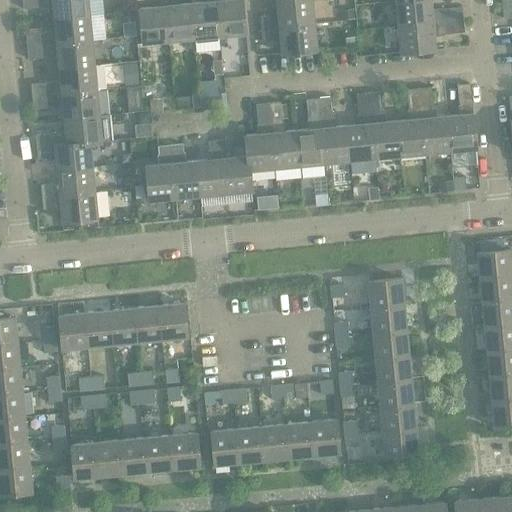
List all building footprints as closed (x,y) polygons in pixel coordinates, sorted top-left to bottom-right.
[(55,18),(90,15),(88,0),(22,0),(24,9),(49,6),(49,5),(53,5),(55,18)] [(170,40),(166,1),(166,0),(152,0),(153,2),(154,2),(154,6),(139,8),(143,43),(170,40)] [(166,0),(166,1),(170,40),(195,37),(191,2),(178,4),(177,0),(166,0)] [(191,2),(195,37),(220,35),(216,0),(205,0),(206,1),(191,2)] [(216,0),(220,35),(246,32),(242,0),(216,0)] [(311,0),(283,0),(276,1),(278,15),(273,16),(273,14),(260,15),(262,27),(314,22),(311,0)] [(398,25),(463,19),(462,7),(437,9),(437,10),(432,11),(430,0),(396,0),(395,0),(398,25)] [(511,4),(502,6),(503,18),(511,16),(511,4)] [(354,10),(340,11),(341,21),(355,19),(354,10)] [(90,15),(55,18),(56,32),(51,33),(51,31),(26,34),(28,46),(93,40),(90,15)] [(463,19),(398,25),(400,52),(435,48),(434,33),(439,33),(439,34),(464,31),(463,19)] [(314,22),(262,27),(263,40),(275,39),(275,37),(280,37),(281,52),(317,49),(314,22)] [(357,37),(344,38),(345,46),(358,45),(357,37)] [(60,68),(95,65),(93,40),(28,46),(29,59),(54,56),(54,55),(58,54),(60,68)] [(137,63),(125,64),(127,84),(139,83),(137,63)] [(95,65),(60,68),(61,82),(56,83),(56,82),(31,84),(32,97),(97,90),(95,65)] [(447,115),(450,151),(476,148),(470,83),(456,84),(459,110),(460,109),(461,113),(447,115)] [(419,88),(425,153),(450,151),(447,115),(433,116),(433,112),(434,112),(431,87),(419,88)] [(396,120),(399,156),(425,153),(419,88),(406,89),(408,115),(410,115),(410,119),(396,120)] [(64,119),(100,115),(97,90),(32,97),(33,109),(59,107),(59,105),(63,105),(64,119)] [(368,93),(375,158),(399,156),(396,120),(382,121),(382,117),(383,117),(381,91),(368,93)] [(220,93),(200,95),(201,107),(201,109),(211,108),(221,107),(220,93)] [(346,125),(350,161),(375,158),(368,93),(356,94),(359,120),(360,119),(360,123),(346,125)] [(200,95),(191,96),(193,108),(201,107),(200,95)] [(318,98),(325,163),(350,161),(346,125),(332,126),(332,122),(333,122),(331,96),(318,98)] [(296,130),(300,165),(325,163),(318,98),(306,99),(308,125),(309,125),(310,128),(296,130)] [(163,101),(150,102),(151,112),(163,111),(163,101)] [(300,165),(296,130),(282,131),(281,127),(283,127),(280,101),(268,102),(275,168),(300,165)] [(275,168),(268,102),(256,103),(258,129),(259,129),(260,133),(244,135),(246,154),(247,154),(249,170),(250,170),(275,168)] [(149,113),(138,114),(139,124),(150,123),(149,113)] [(100,115),(64,119),(66,133),(61,133),(61,132),(36,135),(37,146),(91,141),(91,143),(102,142),(100,115)] [(220,139),(225,193),(252,190),(250,170),(249,170),(247,154),(246,154),(234,156),(233,151),(235,151),(233,138),(220,139)] [(197,160),(201,195),(225,193),(220,139),(208,140),(210,153),(211,153),(211,158),(197,160)] [(58,170),(93,167),(91,143),(91,141),(37,146),(39,160),(53,158),(52,157),(57,157),(58,170)] [(170,144),(175,198),(201,195),(197,160),(184,161),(183,156),(184,156),(183,143),(170,144)] [(175,198),(170,144),(158,145),(159,159),(160,159),(160,163),(146,165),(149,200),(175,198)] [(125,155),(121,159),(121,164),(130,163),(130,154),(125,155)] [(131,164),(120,165),(121,176),(132,175),(131,164)] [(93,167),(58,170),(60,184),(55,185),(55,183),(41,184),(42,197),(96,192),(93,167)] [(464,177),(453,178),(453,181),(454,191),(465,189),(464,177)] [(453,181),(440,183),(441,192),(454,191),(453,181)] [(144,186),(135,186),(136,199),(145,199),(144,186)] [(377,188),(368,189),(369,200),(379,199),(377,188)] [(96,192),(42,197),(43,209),(57,208),(57,207),(62,206),(63,221),(98,218),(96,192)] [(327,193),(315,195),(316,205),(328,203),(327,193)] [(277,196),(267,197),(268,209),(278,208),(277,196)] [(479,278),(511,275),(511,263),(511,249),(477,253),(479,278)] [(482,303),(511,299),(511,275),(479,278),(482,303)] [(368,282),(370,307),(403,304),(401,278),(368,282)] [(330,285),(331,298),(332,307),(345,306),(343,284),(330,285)] [(511,299),(482,303),(484,327),(511,324),(511,299)] [(158,305),(161,339),(187,337),(183,303),(158,305)] [(403,304),(370,307),(372,332),(406,328),(403,304)] [(161,339),(158,305),(134,307),(137,342),(161,339)] [(109,310),(112,344),(137,342),(134,307),(109,310)] [(112,344),(109,310),(84,312),(88,347),(112,344)] [(88,347),(84,312),(59,315),(62,349),(88,347)] [(0,344),(18,343),(15,317),(0,318),(0,344)] [(335,335),(348,334),(347,321),(333,322),(335,335)] [(486,352),(511,349),(511,324),(484,327),(486,352)] [(41,328),(42,340),(55,339),(54,326),(41,328)] [(375,356),(408,353),(406,328),(372,332),(375,356)] [(348,334),(335,335),(336,348),(349,346),(348,334)] [(43,352),(56,351),(55,339),(42,340),(43,352)] [(0,369),(20,367),(18,343),(0,344),(0,369)] [(511,349),(486,352),(489,377),(511,374),(511,349)] [(408,353),(375,356),(377,381),(411,378),(408,353)] [(217,356),(202,357),(203,366),(217,365),(217,356)] [(20,367),(0,369),(0,394),(23,392),(20,367)] [(165,369),(166,381),(179,380),(178,368),(165,369)] [(140,371),(141,385),(153,384),(152,370),(140,371)] [(340,384),(353,383),(351,370),(339,371),(340,384)] [(141,385),(140,371),(127,372),(128,386),(141,385)] [(491,401),(511,399),(511,374),(489,377),(491,401)] [(45,376),(47,390),(60,388),(59,375),(45,376)] [(91,376),(92,389),(104,387),(103,375),(91,376)] [(78,377),(79,390),(92,389),(91,376),(78,377)] [(380,405),(413,402),(411,378),(377,381),(380,405)] [(320,393),(333,392),(332,380),(319,381),(320,393)] [(282,385),(283,397),(297,395),(295,383),(282,385)] [(353,383),(340,384),(341,396),(354,395),(353,383)] [(283,397),(282,385),(270,386),(271,398),(283,397)] [(167,388),(168,400),(180,399),(179,387),(167,388)] [(48,401),(61,400),(60,388),(47,390),(48,401)] [(233,389),(234,402),(247,400),(246,388),(233,389)] [(142,390),(143,403),(155,401),(154,389),(142,390)] [(234,402),(233,389),(220,390),(222,403),(234,402)] [(130,404),(143,403),(142,390),(129,391),(130,404)] [(0,419),(25,417),(23,392),(0,394),(0,419)] [(93,394),(94,408),(106,406),(105,393),(93,394)] [(81,409),(94,408),(93,394),(80,396),(81,409)] [(511,399),(491,401),(494,427),(511,425),(511,399)] [(413,402),(380,405),(382,430),(415,427),(413,402)] [(25,417),(0,419),(0,444),(28,441),(25,417)] [(311,422),(314,455),(339,453),(336,419),(311,422)] [(345,434),(357,433),(356,419),(344,420),(345,434)] [(314,455),(311,422),(286,424),(289,457),(314,455)] [(261,426),(264,460),(289,457),(286,424),(261,426)] [(52,439),(64,438),(63,425),(51,426),(52,439)] [(264,460),(261,426),(237,429),(240,462),(264,460)] [(415,427),(382,430),(384,456),(418,452),(415,427)] [(240,462),(237,429),(211,431),(214,464),(240,462)] [(171,435),(175,468),(200,466),(197,432),(171,435)] [(357,433),(345,434),(346,446),(358,444),(357,433)] [(175,468),(171,435),(147,437),(150,471),(175,468)] [(122,440),(125,473),(150,471),(147,437),(122,440)] [(64,438),(52,439),(53,451),(65,450),(64,438)] [(125,473),(122,440),(97,442),(101,475),(125,473)] [(0,469),(30,466),(28,441),(0,444),(0,469)] [(101,475),(97,442),(72,444),(75,478),(101,475)] [(30,466),(0,469),(0,494),(33,491),(30,466)] [(57,488),(69,487),(68,475),(56,476),(57,488)] [(481,499),(481,511),(506,511),(505,496),(481,499)] [(481,511),(481,499),(455,501),(456,511),(481,511)] [(420,505),(421,511),(446,511),(446,502),(420,505)]
